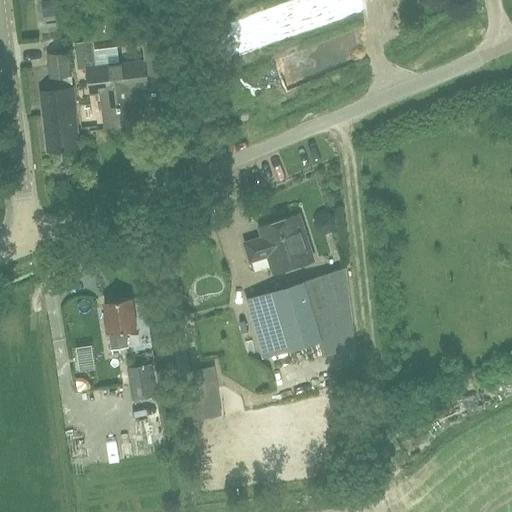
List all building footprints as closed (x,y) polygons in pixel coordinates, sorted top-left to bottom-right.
[(62,0),(43,2),(44,18),(64,16),(62,0)] [(142,38),(145,60),(96,66),(93,40),(74,42),(77,69),(81,69),(83,86),(90,85),(91,93),(102,91),(107,129),(137,125),(132,88),(148,86),(168,84),(162,35),(142,38)] [(73,88),(56,89),(59,113),(44,114),(48,151),(78,147),(74,113),(76,112),(73,88)] [(274,272),(314,260),(299,214),(260,226),(263,237),(246,242),(251,260),(269,254),(274,272)] [(347,267),(305,279),(323,340),(321,341),(325,356),(357,345),(347,267)] [(264,358),(321,341),(323,340),(305,279),(245,298),(264,358)] [(125,330),(136,328),(132,297),(105,301),(107,316),(105,316),(107,332),(110,332),(112,349),(128,346),(125,330)] [(181,318),(169,320),(177,369),(189,367),(181,318)] [(156,396),(151,364),(129,367),(134,399),(156,396)] [(186,421),(221,416),(214,367),(179,372),(186,421)]
